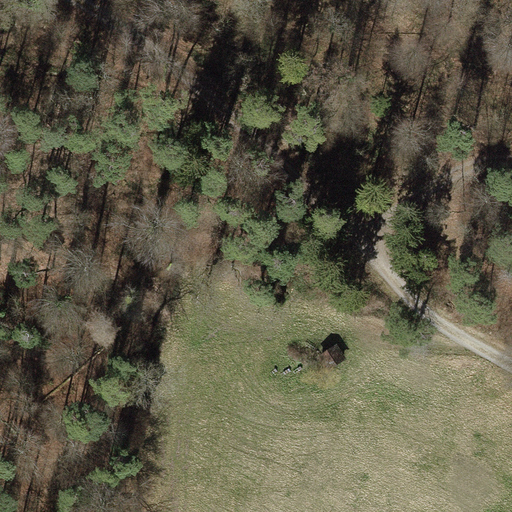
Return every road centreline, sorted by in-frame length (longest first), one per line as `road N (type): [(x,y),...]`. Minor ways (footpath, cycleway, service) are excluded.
road 1 (track): [(511,361),(401,295),(315,190),(219,101),(85,0)]
road 2 (track): [(219,101),(0,68)]
road 3 (track): [(511,162),(483,161),(404,194),(365,242)]
road 4 (track): [(455,173),(442,225),(472,269),(511,295)]
